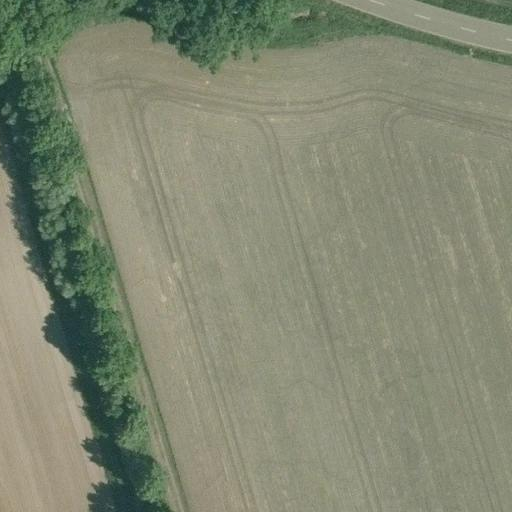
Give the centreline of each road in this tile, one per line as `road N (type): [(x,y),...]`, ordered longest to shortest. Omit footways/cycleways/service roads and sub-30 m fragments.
road 1 (track): [(18,0),(181,511)]
road 2 (tertiary): [(511,38),(369,0)]
